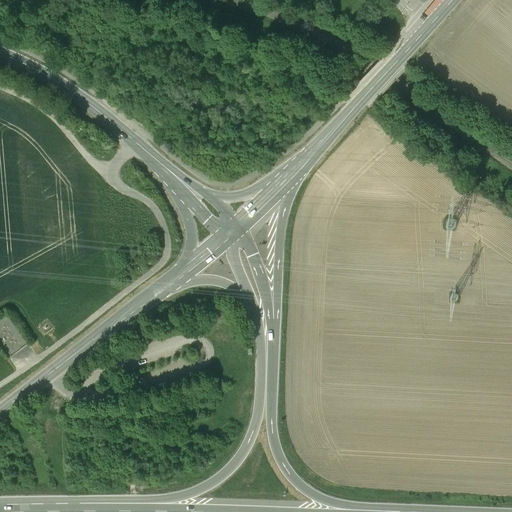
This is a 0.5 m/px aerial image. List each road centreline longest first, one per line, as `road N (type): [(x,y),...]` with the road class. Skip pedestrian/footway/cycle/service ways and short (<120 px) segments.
road 1 (motorway): [(249,296),(260,337),(259,409),(240,456),(185,495),(96,511)]
road 2 (track): [(0,385),(150,274),(166,253),(165,225),(148,200),(104,174)]
road 3 (secondary): [(292,171),(453,0)]
road 4 (motorway): [(363,511),(315,496),(283,468),(270,421),(273,335)]
road 5 (secondary): [(173,281),(0,413)]
road 6 (secondary): [(0,54),(72,92),(166,169)]
road 7 (motorway): [(273,335),(292,171)]
road 8 (track): [(104,174),(60,122),(0,86)]
